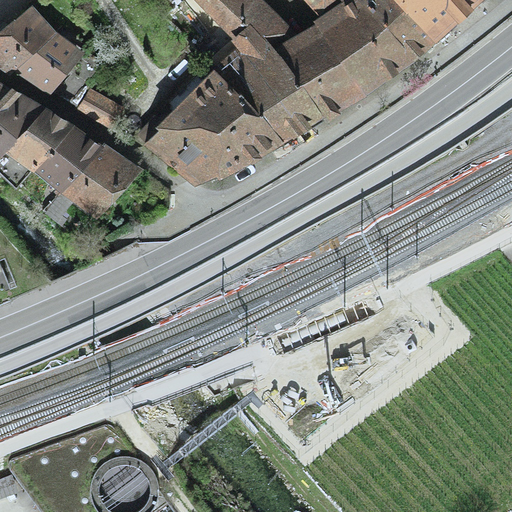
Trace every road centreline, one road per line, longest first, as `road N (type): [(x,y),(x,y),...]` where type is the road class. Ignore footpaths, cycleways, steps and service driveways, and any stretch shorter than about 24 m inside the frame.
road 1 (trunk): [(511,47),(337,170),(148,271),(0,335)]
road 2 (tertiary): [(0,367),(243,252),(511,87)]
road 3 (residential): [(511,231),(266,346),(0,453)]
